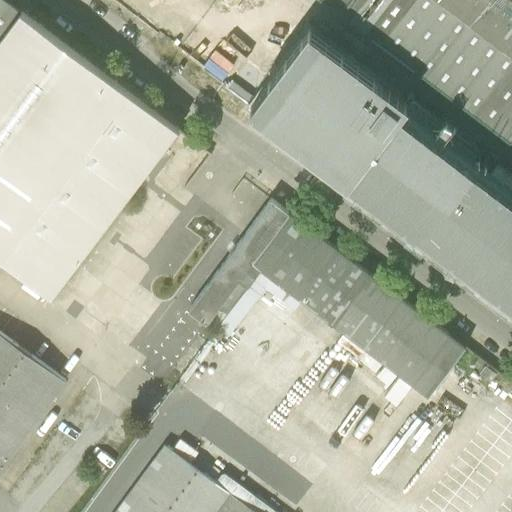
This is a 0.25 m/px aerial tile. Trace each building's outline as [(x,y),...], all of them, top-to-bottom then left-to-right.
[(0,0),(0,40),(23,9),(13,1),(11,0),(0,0)] [(511,0),(322,0),(511,142),(511,0)] [(0,237),(53,162),(115,77),(28,13),(23,9),(0,40),(0,237)] [(239,103),(511,307),(511,196),(485,176),(482,174),(471,165),(398,111),(405,101),(390,89),(380,82),(300,22),(263,72),(239,103)] [(115,77),(53,162),(0,237),(0,258),(15,270),(50,295),(115,211),(149,165),(178,128),(115,77)] [(511,172),(496,161),(485,176),(511,196),(511,172)] [(216,328),(216,327),(260,267),(297,218),(271,198),(188,309),(206,322),(207,321),(216,328)] [(466,345),(297,218),(260,267),(216,327),(257,357),(301,298),(429,394),(466,345)] [(0,331),(0,440),(15,451),(67,380),(24,349),(0,331)] [(324,364),(292,410),(325,432),(356,387),(324,364)] [(0,472),(15,451),(0,440),(0,472)] [(165,444),(114,511),(277,511),(222,471),(215,481),(190,463),(197,453),(179,440),(172,449),(165,444)]
